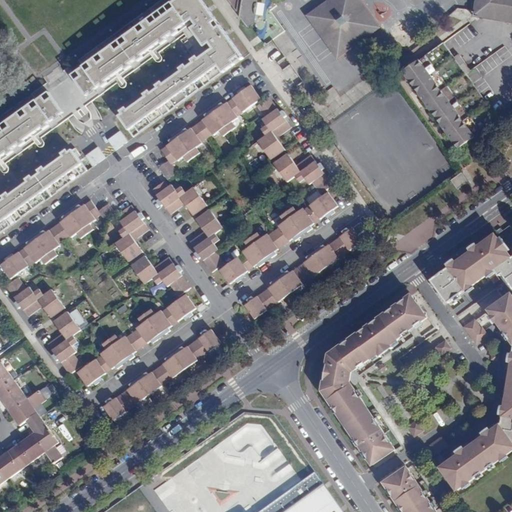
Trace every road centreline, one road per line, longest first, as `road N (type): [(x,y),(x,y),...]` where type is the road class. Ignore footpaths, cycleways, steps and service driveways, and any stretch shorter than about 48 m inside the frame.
road 1 (residential): [(268,369),(119,167),(0,252)]
road 2 (tertiary): [(268,369),(68,511)]
road 3 (tertiary): [(437,247),(268,369)]
road 4 (residential): [(372,511),(268,369)]
